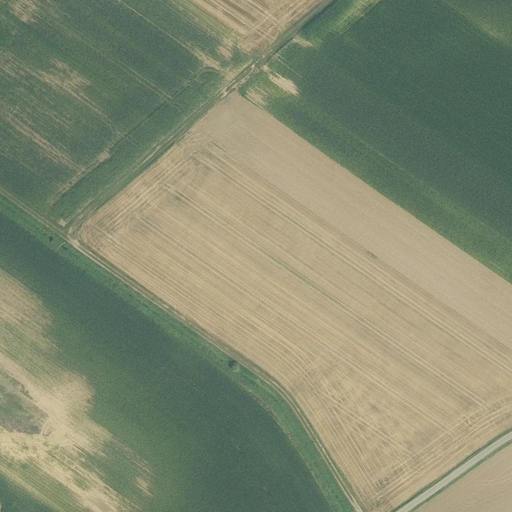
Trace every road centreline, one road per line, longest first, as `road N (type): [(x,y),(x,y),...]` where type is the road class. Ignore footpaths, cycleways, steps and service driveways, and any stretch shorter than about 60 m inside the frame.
road 1 (track): [(361,511),(277,388),(0,191)]
road 2 (track): [(65,238),(340,0)]
road 3 (track): [(409,511),(511,441)]
